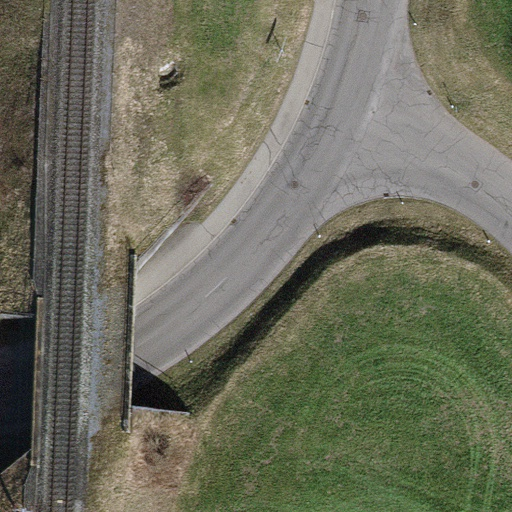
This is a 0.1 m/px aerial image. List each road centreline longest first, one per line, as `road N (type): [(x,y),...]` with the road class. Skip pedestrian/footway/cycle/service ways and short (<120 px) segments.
road 1 (unclassified): [(0,402),(116,359),(219,285),(289,204),(341,110)]
road 2 (unclassified): [(511,204),(341,110)]
